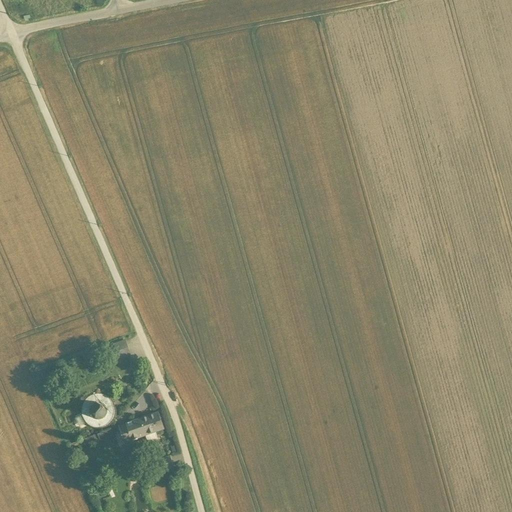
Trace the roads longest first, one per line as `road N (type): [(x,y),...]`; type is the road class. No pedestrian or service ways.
road 1 (unclassified): [(12,31),(178,424),(202,511)]
road 2 (unclassified): [(168,0),(12,31)]
